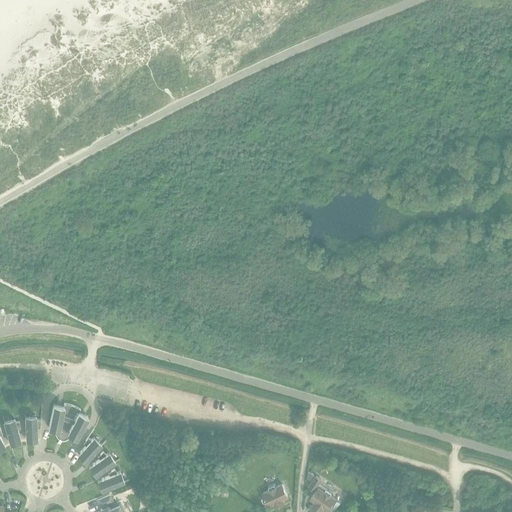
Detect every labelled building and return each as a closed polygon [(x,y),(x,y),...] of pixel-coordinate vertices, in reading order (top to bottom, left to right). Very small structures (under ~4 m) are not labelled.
[(56,431),(56,433),(56,435),(57,437),(59,438),(63,440),(64,439),(66,439),(68,438),(69,436),(70,435),(77,438),(87,418),(79,414),(81,409),(75,406),(71,405),(64,403),(63,408),(53,406),(49,428),(56,429),(56,431)] [(25,419),(26,437),(37,436),(37,424),(40,425),(41,420),(37,420),(37,418),(25,419)] [(5,423),(9,441),(20,438),(17,426),(20,426),(20,421),(16,422),(15,420),(5,423)] [(80,452),(88,459),(101,446),(92,439),(91,440),(88,437),(86,441),(88,443),(80,452)] [(93,464),(99,473),(114,463),(107,454),(106,455),(103,452),(100,455),(102,457),(93,464)] [(101,479),(106,489),(122,482),(118,472),(117,473),(115,469),(111,471),(113,474),(101,479)] [(332,493),(319,484),(322,480),(316,475),(308,487),(315,492),(311,498),(316,502),(313,505),(321,511),(323,507),(328,510),(330,511),(333,511),(341,503),(330,495),(332,493)] [(274,503),(276,507),(284,503),(283,499),(288,496),(282,484),(276,487),(274,484),(268,487),(269,490),(263,493),(269,505),(274,503)] [(122,511),(119,504),(109,509),(107,504),(113,501),(110,494),(98,500),(101,507),(102,506),(102,509),(100,509),(101,511),(122,511)]
